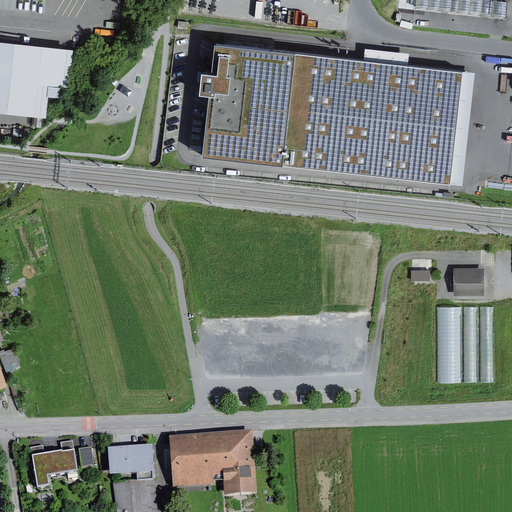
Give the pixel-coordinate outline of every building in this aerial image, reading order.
[(508,3),(479,0),(416,0),(415,9),(506,20),(508,3)] [(67,99),(73,50),(0,42),(0,115),(45,121),(48,97),(67,99)] [(463,71),(214,43),(211,72),(201,71),(199,93),(209,94),(202,156),(450,183),(463,71)] [(484,269),(454,269),(454,296),(484,296),(484,269)] [(430,270),(411,270),(411,281),(430,281),(430,270)] [(7,284),(11,296),(30,290),(26,278),(7,284)] [(440,306),(438,382),(458,382),(459,368),(459,358),(448,358),(449,345),(446,345),(446,329),(461,329),(461,306),(440,306)] [(482,306),(483,319),(494,318),(493,306),(482,306)] [(266,318),(247,319),(247,331),(266,330),(266,318)] [(259,496),(253,431),(169,438),(173,490),(227,486),(228,499),(259,496)] [(153,447),(109,450),(111,478),(155,474),(153,447)] [(74,451),(32,457),(37,489),(49,487),(48,477),(78,472),(74,451)] [(92,451),(79,452),(82,471),(94,469),(92,451)] [(157,511),(154,482),(113,486),(115,511),(157,511)]
